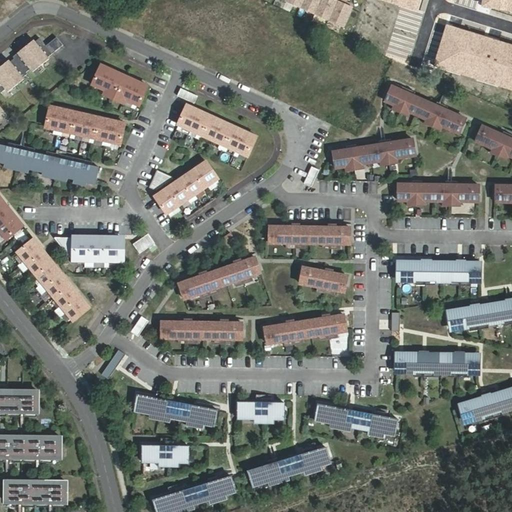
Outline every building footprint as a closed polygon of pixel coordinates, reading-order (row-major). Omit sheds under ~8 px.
[(287,0),(286,1),(344,27),(352,8),(345,5),(338,1),(334,0),(287,0)] [(421,0),(376,0),(377,0),(418,13),(421,0)] [(511,0),(484,0),(484,6),(511,11),(511,0)] [(511,43),(448,24),(433,68),(511,92),(511,43)] [(46,46),(39,38),(35,42),(27,48),(26,49),(38,63),(39,64),(48,58),(52,54),(46,46)] [(63,46),(56,38),(49,44),(55,52),(63,46)] [(35,42),(34,40),(26,47),(27,48),(35,42)] [(49,44),(46,46),(52,54),(55,52),(49,44)] [(26,47),(13,57),(14,59),(25,73),(26,73),(30,70),(38,63),(26,49),(27,48),(26,47)] [(49,59),(48,58),(39,64),(40,66),(49,59)] [(25,73),(14,59),(10,62),(2,69),(14,83),(13,83),(14,85),(23,78),(27,74),(26,73),(25,73)] [(10,62),(9,61),(1,67),(2,69),(10,62)] [(30,70),(32,72),(40,66),(39,64),(38,63),(30,70)] [(1,67),(0,67),(0,92),(1,94),(5,90),(13,83),(14,83),(2,69),(1,67)] [(146,91),(99,69),(90,89),(92,90),(96,92),(102,95),(110,98),(113,100),(117,101),(124,105),(131,108),(135,109),(137,110),(146,91)] [(24,79),(23,78),(14,85),(15,86),(24,79)] [(13,83),(5,90),(7,92),(15,86),(14,85),(13,83)] [(393,85),(386,100),(394,104),(411,111),(427,118),(443,126),(460,133),(466,118),(447,109),(436,104),(414,95),(402,89),(393,85)] [(414,95),(416,91),(403,86),(402,89),(414,95)] [(187,91),(181,88),(178,96),(184,99),(187,91)] [(198,96),(187,91),(184,99),(194,104),(198,96)] [(394,104),(392,109),(409,116),(411,111),(394,104)] [(248,156),(257,137),(187,105),(178,125),(180,125),(183,127),(198,134),(206,137),(224,145),(232,149),(240,152),(244,154),(248,156)] [(125,123),(50,106),(46,127),(55,129),(63,131),(72,133),(75,134),(91,137),(95,138),(104,140),(112,142),(121,144),(125,123)] [(427,118),(425,123),(441,130),(443,126),(427,118)] [(511,137),(503,133),(483,125),(477,140),(493,147),(510,155),(511,155),(511,137)] [(344,150),(334,151),(337,168),(346,166),(364,163),(381,161),(399,158),(416,155),(414,138),(392,142),(381,144),(358,148),(344,150)] [(99,166),(2,145),(0,152),(0,161),(6,163),(14,164),(22,166),(30,168),(44,171),(52,173),(60,175),(68,177),(75,178),(79,179),(87,181),(95,183),(99,166)] [(493,147),(491,152),(508,159),(510,155),(493,147)] [(219,179),(207,161),(156,197),(168,214),(169,213),(172,211),(189,200),(196,195),(214,182),(218,180),(219,179)] [(320,170),(312,167),(307,178),(315,181),(320,170)] [(176,178),(158,170),(150,187),(158,191),(176,178)] [(305,184),(312,187),(315,181),(307,178),(305,184)] [(409,183),(400,183),(399,200),(408,200),(427,200),(444,200),(462,201),(480,201),(480,184),(459,184),(448,184),(423,183),(409,183)] [(511,184),(497,184),(497,201),(511,201),(511,184)] [(198,198),(196,195),(189,200),(191,203),(198,198)] [(24,227),(0,196),(0,231),(2,233),(8,240),(24,227)] [(351,244),(351,227),(338,227),(329,227),(302,226),(293,226),(271,226),(271,243),(287,243),(296,243),(298,243),(307,243),(324,243),(333,243),(342,244),(351,244)] [(234,238),(231,233),(224,239),(227,243),(234,238)] [(150,235),(145,239),(149,245),(155,242),(150,235)] [(75,260),(76,239),(58,238),(57,239),(75,260)] [(123,260),(123,239),(76,239),(75,260),(86,260),(95,260),(106,260),(110,260),(123,260)] [(145,239),(135,245),(139,252),(149,245),(145,239)] [(35,240),(18,253),(25,262),(31,268),(44,284),(49,291),(62,307),(68,313),(74,322),(91,308),(35,240)] [(194,279),(180,284),(186,299),(202,294),(210,291),(211,290),(220,287),(236,282),(245,279),(253,276),(262,273),(256,257),(242,262),(231,266),(205,275),(194,279)] [(31,268),(25,262),(20,266),(25,273),(31,268)] [(416,263),(400,263),(400,279),(480,280),(481,264),(465,263),(453,263),(428,263),(416,263)] [(346,292),(349,275),(304,267),(301,283),(318,286),(328,288),(337,290),(346,292)] [(49,291),(44,284),(38,289),(43,295),(49,291)] [(466,309),(451,312),(453,328),(511,318),(511,301),(503,303),(484,306),(478,307),(466,309)] [(68,313),(62,307),(56,311),(62,318),(68,313)] [(288,324),(266,328),(269,344),(286,341),(294,340),(296,340),(305,338),(322,335),(331,334),(339,332),(348,331),(346,315),(332,317),(324,318),(296,323),(288,324)] [(150,322),(143,317),(137,327),(143,331),(150,322)] [(185,323),(163,322),(163,339),(180,339),(189,339),(190,339),(199,339),(216,340),(225,340),(234,340),(243,340),(244,323),(230,323),(222,323),(194,323),(185,323)] [(137,327),(133,332),(140,337),(143,331),(137,327)] [(127,355),(120,351),(110,365),(117,370),(127,355)] [(415,355),(399,354),(399,371),(479,372),(480,355),(464,355),(452,355),(427,355),(415,355)] [(110,365),(103,375),(110,380),(117,370),(110,365)] [(511,407),(511,389),(490,397),(479,400),(464,405),(469,421),(511,407)] [(0,411),(39,412),(39,392),(0,391),(0,411)] [(219,410),(140,395),(137,411),(152,414),(161,416),(173,418),(189,421),(207,425),(216,426),(219,410)] [(285,403),(240,402),(240,419),(256,419),(265,419),(267,419),(276,419),(285,419),(285,403)] [(320,404),(317,420),(333,423),(341,425),(344,425),(353,427),(369,430),(388,433),(396,435),(399,419),(320,404)] [(188,426),(206,430),(207,425),(189,421),(188,426)] [(369,430),(368,435),(387,438),(388,433),(369,430)] [(0,457),(62,458),(62,438),(0,437),(0,457)] [(190,446),(145,446),(145,462),(160,463),(169,463),(172,463),(181,463),(190,463),(190,446)] [(327,447),(250,471),(255,487),(270,482),(279,479),(281,479),(290,476),(306,471),(324,465),(332,463),(327,447)] [(306,471),(307,476),(325,470),(324,465),(306,471)] [(210,483),(156,500),(159,511),(172,511),(175,511),(184,509),(187,508),(195,505),(211,500),(229,495),(237,492),(232,476),(210,483)] [(67,502),(67,483),(5,482),(5,502),(67,502)] [(211,500),(213,505),(231,499),(229,495),(211,500)]
